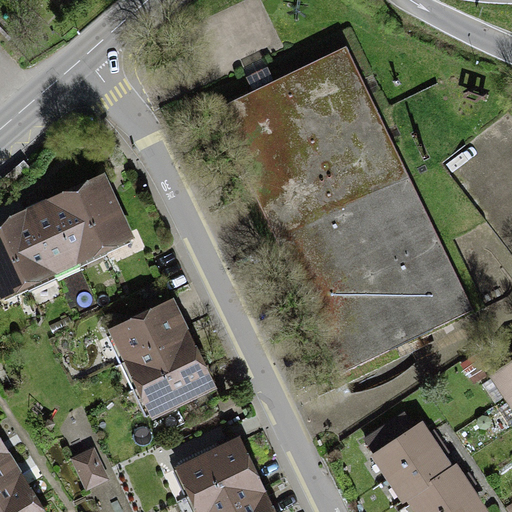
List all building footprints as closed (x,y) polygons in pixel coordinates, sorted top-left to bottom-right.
[(473,310),(346,46),(214,109),(340,373),(473,310)] [(56,278),(52,269),(102,246),(102,245),(127,233),(118,214),(120,210),(116,202),(111,200),(102,180),(88,187),(77,192),(65,198),(40,209),(15,221),(0,227),(0,290),(0,292),(25,280),(30,291),(56,278)] [(209,386),(201,370),(190,346),(178,323),(170,306),(151,316),(146,314),(138,318),(137,322),(117,332),(155,412),(209,386)] [(511,361),(494,374),(511,401),(511,361)] [(403,413),(365,439),(405,499),(410,496),(420,511),(483,511),(484,511),(476,500),(457,473),(446,464),(430,441),(419,424),(413,428),(403,413)] [(183,467),(196,493),(194,493),(203,511),(270,511),(267,506),(261,493),(254,480),(243,457),(236,443),(218,452),(213,453),(183,467)] [(0,511),(39,511),(38,510),(28,493),(12,468),(0,449),(0,511)] [(92,451),(74,460),(87,486),(104,478),(92,451)]
